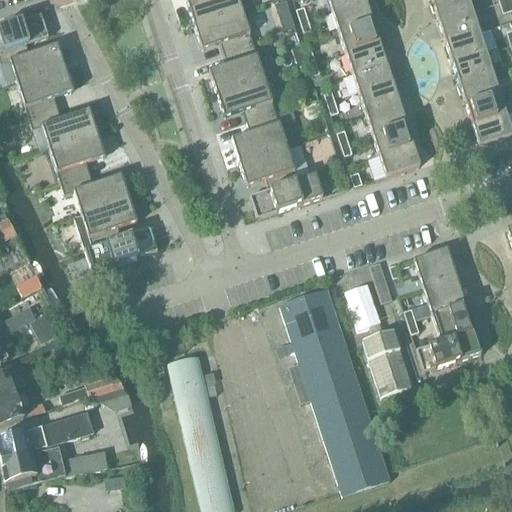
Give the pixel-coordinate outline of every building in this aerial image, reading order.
[(187,11),(193,30),(241,14),(236,0),(203,0),(205,5),(201,7),(201,6),(187,11)] [(325,0),(331,15),(364,4),(363,0),(325,0)] [(434,15),(437,26),(471,15),(466,0),(446,0),(431,5),(431,7),(429,8),(432,16),(434,15)] [(331,15),(337,36),(371,25),(364,4),(331,15)] [(506,4),(498,6),(502,18),(510,15),(506,4)] [(295,14),(299,26),(307,23),(303,12),(295,14)] [(217,42),(222,58),(252,48),(241,14),(193,30),(199,48),(213,44),(213,43),(217,42)] [(437,26),(444,46),(478,35),(471,15),(437,26)] [(0,31),(0,55),(36,44),(32,33),(42,29),(42,30),(43,29),(40,19),(0,31)] [(307,23),(299,26),(303,37),(310,35),(307,23)] [(337,36),(344,56),(378,45),(374,35),(376,34),(374,26),(372,26),(371,25),(337,36)] [(444,46),(451,67),(485,56),(478,35),(444,46)] [(0,69),(9,66),(16,88),(64,72),(58,54),(44,58),(44,59),(39,60),(38,55),(28,58),(25,48),(47,41),(47,40),(36,44),(0,55),(0,69)] [(344,56),(351,77),(384,66),(378,46),(378,45),(344,56)] [(209,80),(215,98),(263,82),(252,48),(222,58),(228,74),(223,75),(209,80)] [(307,69),(303,58),(300,50),(291,53),(297,72),(307,69)] [(303,58),(307,69),(314,66),(311,55),(303,58)] [(451,67),(458,87),(491,76),(485,56),(451,67)] [(314,66),(307,69),(310,81),(318,78),(314,66)] [(351,77),(357,97),(391,86),(385,66),(384,66),(351,77)] [(16,88),(27,122),(56,113),(51,97),(56,95),(56,96),(70,91),(64,72),(16,88)] [(461,97),(464,108),(498,97),(491,76),(458,87),(458,88),(458,89),(456,90),(459,98),(461,97)] [(240,110),(245,126),(274,117),(263,82),(215,98),(221,117),(235,112),(240,110)] [(357,97),(364,118),(398,107),(391,86),(357,97)] [(322,97),(326,108),(334,106),(330,94),(322,97)] [(464,108),(471,128),(505,117),(498,97),(464,108)] [(334,106),(326,108),(330,120),(337,117),(334,106)] [(364,118),(371,139),(405,127),(398,107),(364,118)] [(41,132),(48,153),(96,138),(90,119),(76,124),(71,125),(69,120),(60,123),(56,113),(27,122),(31,135),(41,132)] [(232,148),(238,167),(286,151),(274,117),(245,126),(250,142),(246,144),(232,148)] [(505,117),(471,128),(478,150),(511,139),(505,117)] [(371,139),(378,159),(411,148),(405,127),(371,139)] [(335,138),(339,149),(347,147),(343,135),(335,138)] [(48,153),(59,187),(88,178),(83,162),(88,161),(102,156),(96,138),(48,153)] [(347,147),(339,149),(343,161),(351,158),(347,147)] [(411,148),(378,159),(385,181),(419,170),(415,158),(417,157),(414,149),(412,150),(411,148)] [(249,200),(249,201),(297,185),(297,184),(286,151),(238,167),(244,185),(258,181),(258,180),(263,179),(267,194),(249,200)] [(343,181),(339,170),(332,173),(336,184),(343,181)] [(349,180),(353,191),(361,189),(357,177),(349,180)] [(73,197),(80,219),(128,203),(122,184),(108,189),(103,191),(101,185),(92,189),(88,178),(59,187),(63,200),(73,197)] [(297,185),(249,201),(253,212),(252,212),(256,223),(322,201),(314,179),(297,184),(297,185)] [(83,255),(130,240),(149,234),(149,233),(120,242),(115,227),(120,226),(134,222),(128,203),(80,219),(72,221),(83,255)] [(130,240),(83,255),(91,277),(156,255),(153,244),(152,245),(134,251),(130,240)] [(421,292),(455,281),(446,253),(412,264),(421,292)] [(368,271),(380,308),(390,304),(378,267),(368,271)] [(388,272),(392,284),(399,281),(396,269),(388,272)] [(421,292),(430,320),(464,309),(455,281),(421,292)] [(373,287),(347,292),(355,332),(380,327),(373,287)] [(286,349),(289,358),(294,356),(341,501),(388,485),(365,416),(326,294),(278,310),(291,348),(286,349)] [(52,341),(37,307),(12,319),(17,331),(32,324),(42,346),(52,341)] [(430,320),(439,346),(439,347),(473,336),(464,309),(430,320)] [(402,316),(406,328),(414,325),(410,314),(402,316)] [(414,325),(406,328),(410,339),(418,337),(414,325)] [(361,345),(380,402),(411,392),(392,335),(361,345)] [(439,347),(439,346),(415,354),(422,377),(480,358),(473,336),(439,347)] [(166,369),(199,511),(231,511),(197,361),(166,369)] [(98,372),(89,375),(92,387),(99,385),(106,383),(102,371),(98,372)] [(0,431),(22,423),(4,377),(0,378),(0,431)] [(92,387),(83,389),(87,404),(113,397),(109,384),(109,382),(106,383),(99,385),(92,387)] [(91,437),(89,431),(85,418),(28,434),(34,454),(91,437)] [(0,442),(0,465),(30,458),(24,436),(0,442)] [(96,458),(98,474),(134,467),(130,451),(96,458)] [(30,458),(0,465),(0,469),(4,487),(35,480),(63,473),(58,452),(30,458)] [(183,504),(184,511),(195,511),(193,502),(183,504)]
